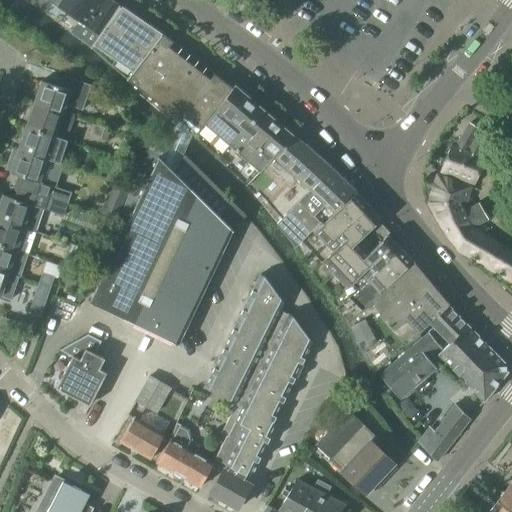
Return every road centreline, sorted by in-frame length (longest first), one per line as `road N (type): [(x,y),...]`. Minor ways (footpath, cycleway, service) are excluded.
road 1 (residential): [(251,511),(327,353),(286,285),(248,243),(188,371),(132,347),(84,452)]
road 2 (residential): [(177,0),(312,97),(378,171)]
road 3 (tertiary): [(378,171),(511,5)]
road 4 (tertiary): [(511,326),(423,237),(378,171)]
road 5 (tertiary): [(425,511),(511,399)]
road 6 (residential): [(194,511),(84,452)]
